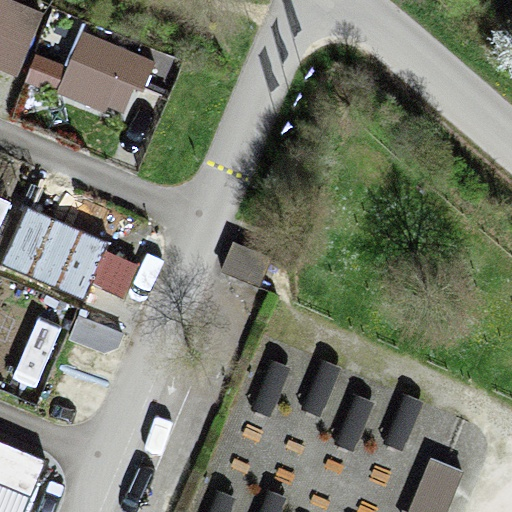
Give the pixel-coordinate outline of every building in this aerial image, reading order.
[(291,372),(270,363),(251,411),(272,420),(291,372)] [(340,371),(319,363),(300,412),(321,420),(340,371)] [(374,405),(354,397),(334,445),(355,453),(374,405)] [(420,406),(399,398),(380,446),(401,455),(420,406)] [(447,511),(463,475),(432,462),(410,511),(447,511)] [(230,511),(234,502),(214,494),(206,511),(230,511)] [(281,511),(286,503),(265,495),(258,511),(281,511)]
